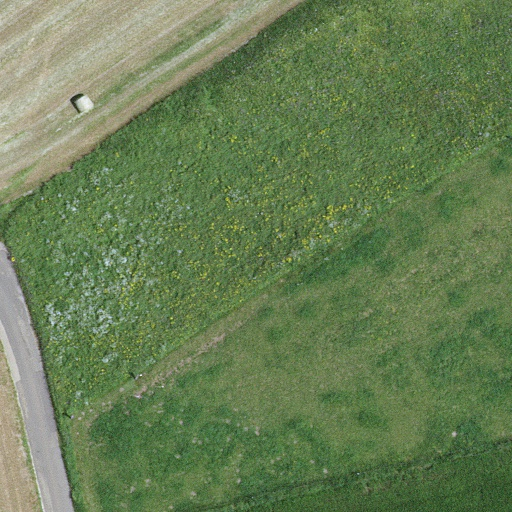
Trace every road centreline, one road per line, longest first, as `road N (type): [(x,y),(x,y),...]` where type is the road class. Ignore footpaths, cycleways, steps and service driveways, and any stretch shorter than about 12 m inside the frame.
road 1 (track): [(0,213),(38,177),(304,0)]
road 2 (unclassified): [(56,511),(0,293)]
